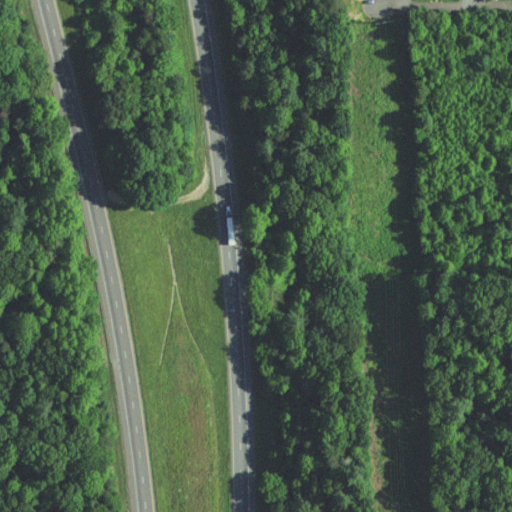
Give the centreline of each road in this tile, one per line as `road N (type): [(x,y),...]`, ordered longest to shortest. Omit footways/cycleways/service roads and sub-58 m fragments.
road 1 (motorway): [(47,0),(113,283),(146,511)]
road 2 (motorway): [(241,511),(235,231),(197,0)]
road 3 (residential): [(511,2),(379,1)]
